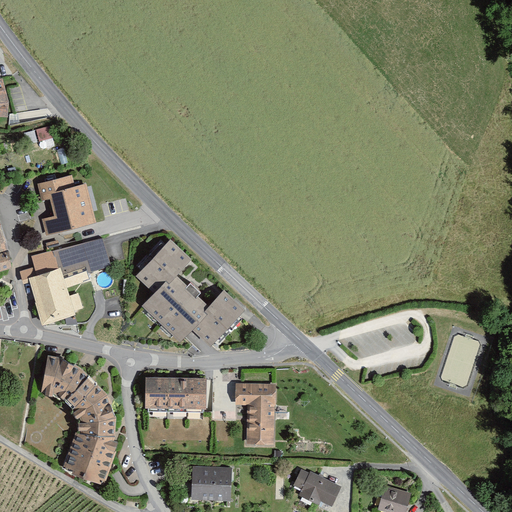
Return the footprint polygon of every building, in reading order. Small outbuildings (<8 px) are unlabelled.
[(0,117),(8,117),(8,102),(2,80),(0,80),(0,117)] [(72,174),(36,183),(41,203),(50,201),(52,208),(54,216),(40,219),(44,236),(95,223),(85,183),(75,186),(72,174)] [(0,220),(0,273),(16,268),(14,261),(0,220)] [(29,282),(41,326),(75,317),(73,310),(80,308),(76,295),(68,297),(65,286),(89,279),(87,272),(109,266),(102,237),(31,256),(33,266),(19,270),(23,284),(29,282)] [(192,260),(170,239),(135,276),(154,293),(143,306),(181,342),(194,328),(212,345),(244,310),(223,291),(209,307),(176,276),(192,260)] [(47,357),(41,394),(59,399),(71,410),(78,423),(77,433),(63,469),(102,485),(116,447),(115,419),(107,397),(96,386),(88,377),(73,366),(60,359),(47,357)] [(207,377),(143,377),(143,410),(178,410),(178,401),(207,401),(207,377)] [(274,387),(236,385),(235,406),(247,407),(246,446),(271,447),(274,387)] [(232,468),(193,466),(192,501),(231,502),(232,468)] [(339,487),(299,470),(291,486),(300,490),(297,496),(318,505),(321,499),(332,503),(339,487)] [(385,487),(378,511),(379,511),(405,511),(410,495),(385,487)]
